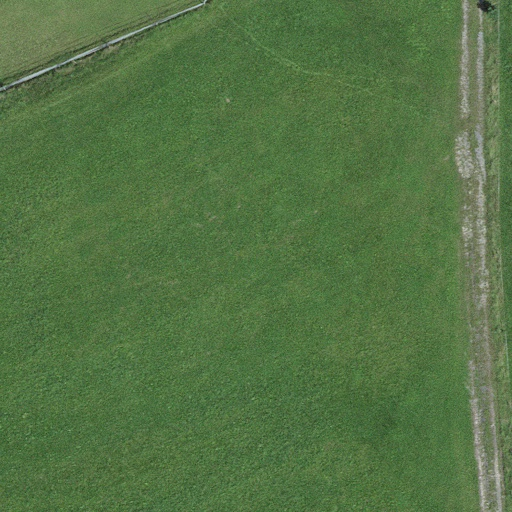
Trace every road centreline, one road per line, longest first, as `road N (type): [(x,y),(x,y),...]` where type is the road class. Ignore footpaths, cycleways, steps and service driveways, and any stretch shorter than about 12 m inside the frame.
road 1 (track): [(478,0),(499,511)]
road 2 (track): [(222,0),(0,97)]
